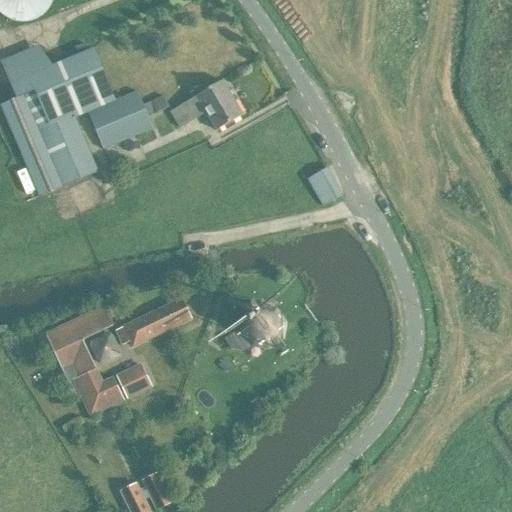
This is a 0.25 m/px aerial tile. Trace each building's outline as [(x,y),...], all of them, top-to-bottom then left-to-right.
[(18,25),(46,6),(42,0),(6,0),(2,3),(18,25)] [(152,129),(146,115),(155,111),(157,114),(169,107),(163,96),(150,102),(143,106),(137,92),(115,101),(93,49),(53,66),(39,46),(0,60),(0,61),(16,99),(0,105),(38,195),(96,170),(74,118),(87,112),(102,149),(152,129)] [(217,131),(243,116),(223,82),(171,113),(180,129),(206,114),(217,131)] [(306,178),(321,205),(322,206),(342,195),(326,167),(306,178)] [(134,347),(192,320),(182,300),(117,331),(124,345),(131,342),(134,347)] [(261,308),(257,310),(247,317),(243,334),(241,335),(239,331),(226,340),(233,350),(245,351),(250,348),(248,345),(251,343),(254,347),(269,350),(283,340),(286,325),(276,311),(261,308)] [(74,380),(75,382),(83,397),(92,418),(125,403),(115,381),(104,386),(84,342),(115,328),(106,310),(47,337),(68,383),(74,380)] [(126,399),(150,387),(144,375),(140,366),(115,377),(126,399)] [(131,423),(124,426),(127,434),(128,433),(130,437),(136,434),(131,423)] [(161,479),(148,485),(162,511),(175,506),(161,479)]
